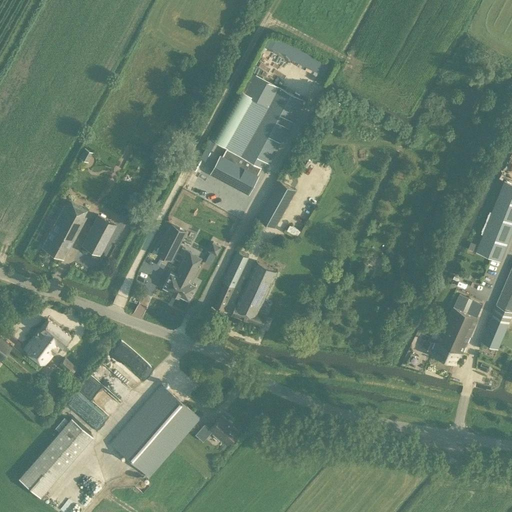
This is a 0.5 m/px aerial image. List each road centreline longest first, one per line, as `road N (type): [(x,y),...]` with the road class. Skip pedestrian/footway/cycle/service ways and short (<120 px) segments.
road 1 (unclassified): [(511,444),(299,401),(184,341),(0,269)]
road 2 (track): [(87,511),(118,477),(103,434),(184,341)]
road 3 (track): [(437,432),(511,245)]
